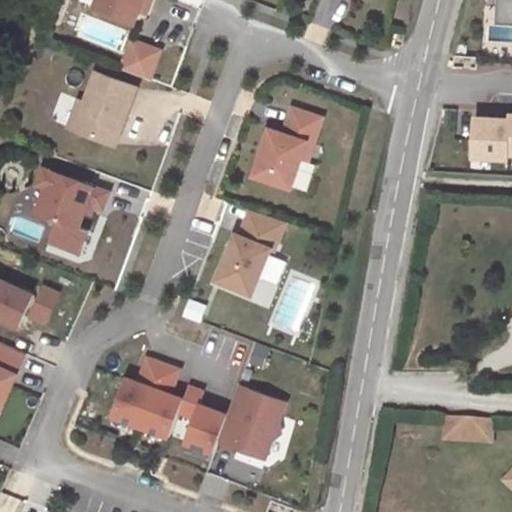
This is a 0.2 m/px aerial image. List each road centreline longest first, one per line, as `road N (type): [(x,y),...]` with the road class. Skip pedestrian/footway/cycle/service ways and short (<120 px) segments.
road 1 (residential): [(181,511),(36,457),(87,334),(156,296),(250,40),(418,91)]
road 2 (unclassified): [(341,511),(418,91)]
road 3 (unknown): [(134,308),(166,352),(241,391)]
